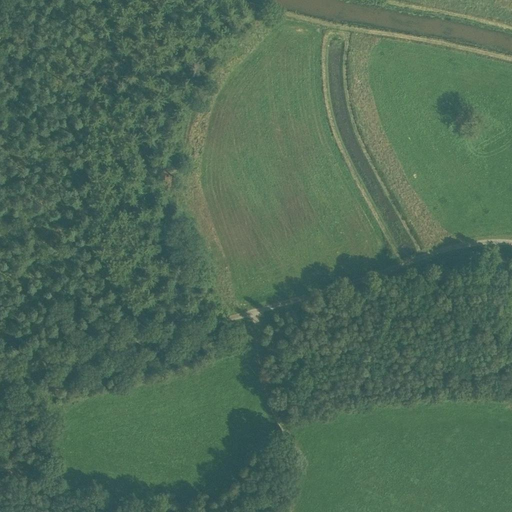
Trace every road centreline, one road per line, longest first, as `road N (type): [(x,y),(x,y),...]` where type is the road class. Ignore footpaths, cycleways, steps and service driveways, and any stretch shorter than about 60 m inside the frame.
road 1 (track): [(0,379),(446,249),(511,241)]
road 2 (track): [(284,430),(258,348),(255,309)]
